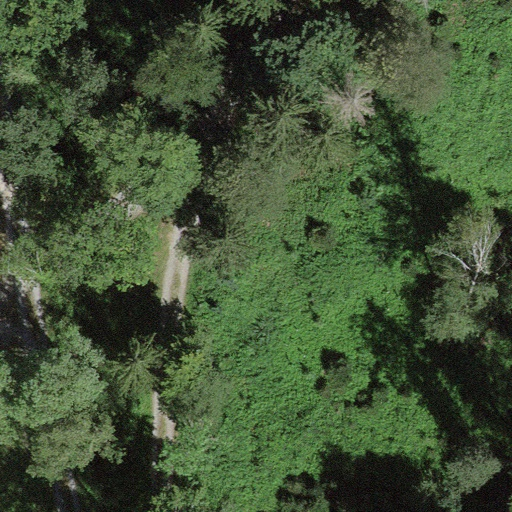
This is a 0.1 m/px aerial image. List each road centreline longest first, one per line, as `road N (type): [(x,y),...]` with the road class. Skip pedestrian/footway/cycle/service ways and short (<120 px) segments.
road 1 (track): [(267,0),(206,134),(23,295)]
road 2 (track): [(170,511),(187,198),(206,134)]
road 3 (track): [(23,295),(76,511)]
road 4 (track): [(0,148),(23,295)]
